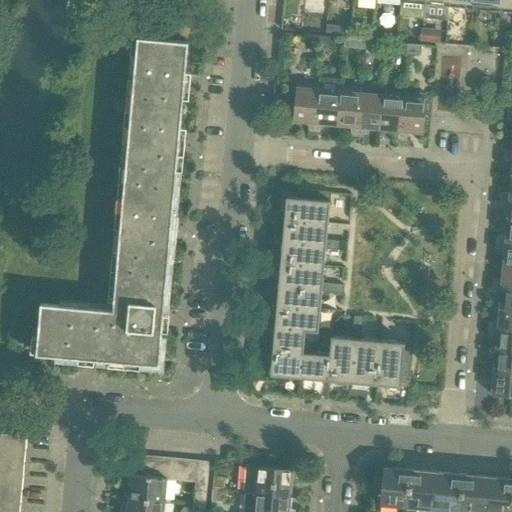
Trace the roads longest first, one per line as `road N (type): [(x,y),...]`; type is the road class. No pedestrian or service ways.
road 1 (residential): [(447,439),(464,180),(239,154)]
road 2 (residential): [(213,421),(239,154)]
road 3 (residential): [(239,154),(253,0)]
road 4 (residential): [(213,421),(114,410),(82,432)]
road 5 (residential): [(344,434),(213,421)]
